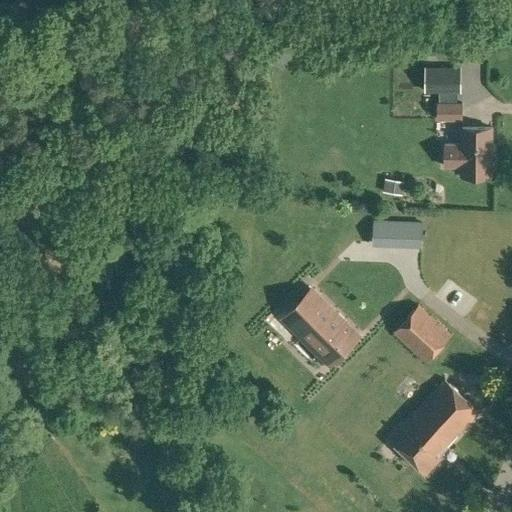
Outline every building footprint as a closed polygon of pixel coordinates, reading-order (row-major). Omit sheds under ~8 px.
[(274,59),(284,65),(290,54),(279,48),(274,59)] [(425,90),(460,90),(460,67),(425,67),(425,90)] [(437,119),(461,119),(461,103),(437,103),(437,119)] [(460,175),(491,175),(492,127),(461,127),(460,143),(444,143),(443,167),(460,167),(460,175)] [(382,191),(398,193),(400,180),(384,177),(382,191)] [(300,338),(326,364),(357,334),(313,289),(292,310),(307,325),(297,334),(300,337),(300,338)] [(393,331),(425,361),(450,335),(418,304),(393,331)] [(388,437),(426,473),(440,457),(439,456),(479,411),(445,379),(405,422),(403,421),(388,437)]
